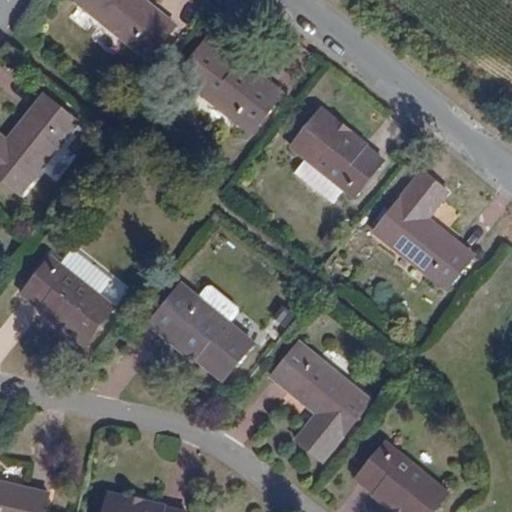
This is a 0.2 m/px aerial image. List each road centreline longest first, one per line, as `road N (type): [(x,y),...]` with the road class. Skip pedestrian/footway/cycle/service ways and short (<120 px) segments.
road 1 (residential): [(0,385),(186,429),(244,461),(305,511)]
road 2 (residential): [(296,0),(511,169)]
